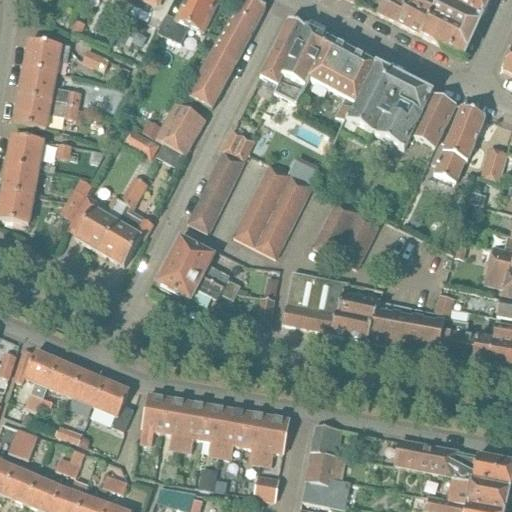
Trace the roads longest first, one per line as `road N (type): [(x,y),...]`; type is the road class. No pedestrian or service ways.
road 1 (tertiary): [(511,454),(146,387),(97,369)]
road 2 (residential): [(511,388),(154,321),(129,307)]
road 3 (residential): [(129,307),(285,0)]
road 4 (residential): [(472,88),(294,0)]
road 5 (residential): [(129,307),(5,247)]
